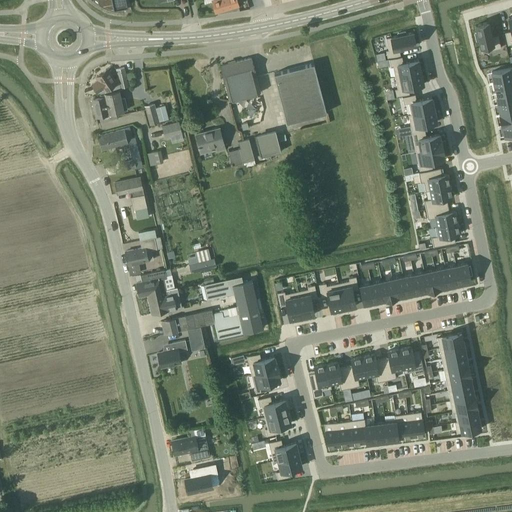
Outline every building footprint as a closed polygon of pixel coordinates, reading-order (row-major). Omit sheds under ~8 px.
[(97,0),(98,4),(103,7),(106,8),(110,9),(114,10),(117,11),(121,11),(124,11),(124,6),(128,5),(127,0),(97,0)] [(212,0),(215,13),(239,7),(236,0),(212,0)] [(477,32),(475,33),(477,40),(479,40),(482,52),(495,49),(492,36),(488,22),(476,25),(477,32)] [(398,35),(386,38),(389,50),(386,50),(388,57),(400,55),(399,48),(416,45),(413,32),(406,34),(405,31),(398,33),(398,35)] [(498,35),(492,36),(495,49),(501,47),(498,35)] [(402,56),(389,59),(390,65),(391,66),(393,65),(395,77),(421,72),(419,59),(403,62),(402,56)] [(251,57),(220,66),(229,100),(260,92),(251,57)] [(326,112),(314,63),(274,73),(287,122),(326,112)] [(129,86),(124,67),(116,69),(118,77),(113,78),(107,69),(96,77),(98,80),(92,84),(97,92),(103,88),(105,90),(113,85),(114,89),(129,86)] [(511,67),(492,71),(494,82),(511,78),(511,67)] [(398,88),(395,89),(397,96),(409,93),(408,87),(424,84),(421,72),(395,77),(398,88)] [(511,78),(494,82),(496,93),(511,89),(511,78)] [(111,91),(116,113),(124,111),(124,110),(127,109),(125,97),(121,98),(119,89),(111,91)] [(511,89),(496,93),(498,104),(511,100),(511,89)] [(116,113),(111,91),(104,93),(104,97),(92,100),(96,117),(116,113)] [(415,94),(402,96),(404,104),(408,103),(411,114),(434,109),(432,97),(416,100),(415,94)] [(511,100),(498,104),(500,114),(511,111),(511,100)] [(156,107),(154,103),(144,106),(149,124),(159,121),(169,118),(165,105),(156,107)] [(411,114),(408,114),(412,133),(425,130),(424,124),(437,122),(434,109),(411,114)] [(500,114),(502,125),(511,122),(511,111),(500,114)] [(182,133),(179,121),(162,125),(165,138),(182,133)] [(511,122),(502,125),(505,136),(511,134),(511,122)] [(135,144),(130,127),(98,135),(102,150),(115,146),(116,149),(135,144)] [(225,148),(219,127),(196,133),(200,150),(215,146),(216,151),(225,148)] [(281,151),(275,130),(256,135),(261,156),(281,151)] [(425,130),(412,133),(412,134),(416,150),(416,151),(443,146),(441,139),(440,139),(439,134),(426,136),(425,130)] [(241,148),(244,161),(254,159),(249,138),(239,141),(240,148),(241,148)] [(443,146),(416,151),(420,170),(432,167),(431,161),(444,158),(443,153),(444,153),(443,146)] [(232,165),(244,161),(241,148),(240,148),(228,151),(232,165)] [(160,149),(146,152),(149,164),(163,161),(160,149)] [(136,168),(134,159),(119,163),(121,172),(136,168)] [(440,167),(418,172),(419,175),(420,182),(424,181),(425,191),(426,191),(430,190),(430,189),(450,185),(447,174),(442,175),(440,167)] [(140,176),(115,182),(117,194),(132,190),(133,196),(130,197),(133,209),(135,209),(137,219),(149,216),(147,206),(140,176)] [(427,199),(424,200),(426,209),(448,205),(447,198),(452,197),(450,185),(430,189),(430,190),(426,191),(427,199)] [(448,205),(426,209),(428,219),(429,218),(436,217),(437,225),(438,226),(457,222),(455,210),(449,211),(448,205)] [(437,235),(432,236),(434,246),(455,242),(454,235),(459,234),(457,222),(438,226),(437,225),(435,226),(437,235)] [(125,251),(128,264),(153,259),(152,250),(157,249),(155,237),(140,240),(141,248),(125,251)] [(191,272),(216,265),(214,257),(189,263),(191,272)] [(467,262),(456,265),(460,283),(471,281),(467,262)] [(456,265),(445,267),(449,286),(460,283),(456,265)] [(445,267),(435,269),(439,288),(449,286),(445,267)] [(139,296),(148,294),(160,291),(167,290),(166,289),(164,278),(167,278),(165,269),(140,275),(142,281),(136,283),(139,296)] [(435,269),(424,271),(428,290),(427,290),(428,291),(439,288),(435,269)] [(424,271),(413,274),(417,292),(427,290),(428,290),(424,271)] [(413,274),(403,276),(407,295),(417,292),(413,274)] [(212,309),(161,320),(164,333),(194,327),(194,326),(214,322),(218,338),(263,327),(253,279),(243,282),(242,275),(203,284),(207,298),(234,292),(239,312),(223,316),(222,311),(213,313),(212,309)] [(349,280),(338,282),(343,308),(356,305),(352,290),(359,288),(356,276),(349,277),(349,280)] [(403,276),(392,278),(396,297),(397,297),(407,295),(403,276)] [(392,278),(382,280),(385,299),(385,300),(397,297),(396,297),(392,278)] [(382,280),(371,282),(375,301),(385,299),(382,280)] [(326,282),(319,284),(322,296),(328,295),(331,310),(343,308),(338,282),(326,284),(326,282)] [(371,282),(360,285),(364,303),(375,301),(371,282)] [(308,288),(297,291),(302,316),(314,314),(311,298),(317,297),(315,284),(308,286),(308,288)] [(153,314),(152,312),(168,308),(168,310),(169,310),(169,309),(179,307),(179,306),(178,307),(175,294),(178,293),(177,287),(166,289),(167,290),(160,291),(148,294),(152,314),(153,314)] [(285,291),(278,292),(280,305),(287,303),(290,319),(302,316),(297,291),(285,293),(285,291)] [(187,329),(190,342),(203,339),(200,326),(187,329)] [(461,332),(437,336),(439,348),(464,343),(461,332)] [(163,351),(157,352),(161,367),(181,362),(179,351),(187,349),(185,340),(172,343),(174,348),(163,351)] [(464,343),(439,348),(442,358),(466,353),(464,343)] [(411,346),(399,348),(403,368),(404,373),(413,371),(414,374),(424,372),(419,350),(412,351),(411,346)] [(389,356),(382,358),(387,379),(396,377),(395,370),(403,368),(399,348),(388,351),(389,356)] [(260,352),(247,356),(252,374),(278,367),(276,360),(275,361),(274,355),(261,359),(260,352)] [(374,353),(363,356),(367,375),(376,374),(377,381),(387,379),(382,358),(375,359),(374,353)] [(466,353),(442,358),(444,369),(468,364),(468,363),(466,353)] [(352,364),(345,365),(350,387),(359,385),(358,377),(367,375),(363,356),(351,358),(352,364)] [(338,361),(326,363),(330,383),(331,383),(339,381),(340,389),(350,387),(345,365),(339,366),(338,361)] [(315,371),(308,373),(313,397),(323,395),(331,394),(330,388),(331,388),(331,383),(330,383),(326,363),(314,366),(315,371)] [(468,364),(444,369),(446,379),(471,374),(468,364)] [(278,367),(252,374),(256,392),(269,389),(267,383),(280,380),(279,374),(280,374),(278,367)] [(471,374),(446,379),(448,390),(472,385),(470,375),(471,375),(471,374)] [(472,385),(448,390),(450,400),(475,395),(474,395),(472,385)] [(239,394),(240,400),(250,397),(248,391),(239,394)] [(360,391),(351,393),(353,399),(361,397),(360,391)] [(270,395),(258,399),(260,405),(262,405),(265,416),(288,411),(285,398),(272,402),(270,395)] [(475,395),(450,400),(453,412),(455,411),(477,406),(475,395)] [(477,406),(455,411),(457,421),(479,417),(477,407),(477,406)] [(288,411),(265,416),(268,428),(265,428),(267,435),(280,432),(278,426),(291,423),(288,411)] [(421,411),(408,412),(410,436),(424,434),(421,411)] [(352,419),(351,420),(354,443),(367,442),(365,424),(364,418),(363,412),(351,413),(352,419)] [(408,412),(394,414),(395,420),(397,438),(398,438),(410,436),(408,412)] [(394,414),(384,415),(385,421),(387,440),(398,439),(398,438),(397,438),(395,420),(394,414)] [(374,417),(364,418),(365,424),(367,442),(367,443),(377,441),(375,422),(375,423),(374,417)] [(457,421),(454,421),(457,433),(481,428),(479,417),(457,421)] [(351,420),(338,421),(341,445),(354,443),(351,420)] [(338,421),(325,423),(328,447),(341,445),(338,421)] [(385,421),(375,422),(377,441),(387,440),(385,421)] [(210,456),(204,427),(194,429),(195,435),(171,440),(174,455),(190,451),(192,460),(210,456)] [(281,438),(269,442),(273,460),(278,459),(299,454),(296,441),(283,445),(281,438)] [(281,470),(276,471),(278,478),(290,475),(289,469),(302,466),(299,454),(278,459),(281,470)] [(191,477),(185,478),(188,493),(211,488),(208,474),(217,473),(215,463),(193,468),(194,471),(191,472),(192,477),(191,477)]
